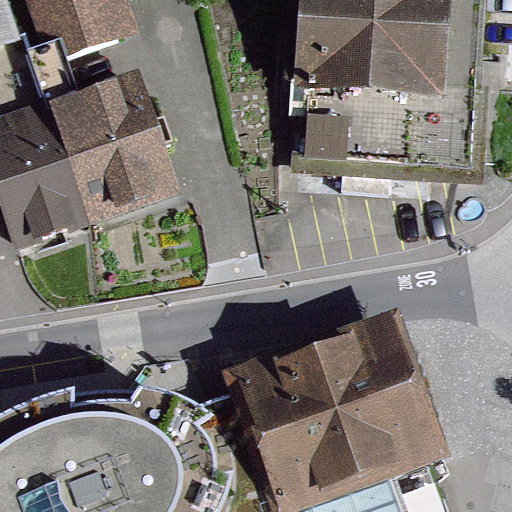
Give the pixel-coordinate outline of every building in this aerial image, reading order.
[(34,0),(0,0),(0,65),(51,48),(34,0)] [(49,0),(65,47),(90,39),(98,63),(155,45),(141,0),(49,0)] [(319,0),(311,169),(494,178),(498,91),(474,90),(479,0),(319,0)] [(173,206),(136,93),(50,121),(87,234),(173,206)] [(87,234),(50,121),(0,137),(0,185),(23,255),(87,234)] [(445,511),(433,479),(450,474),(406,342),(188,416),(140,401),(58,411),(34,417),(0,431),(0,511),(445,511)]
